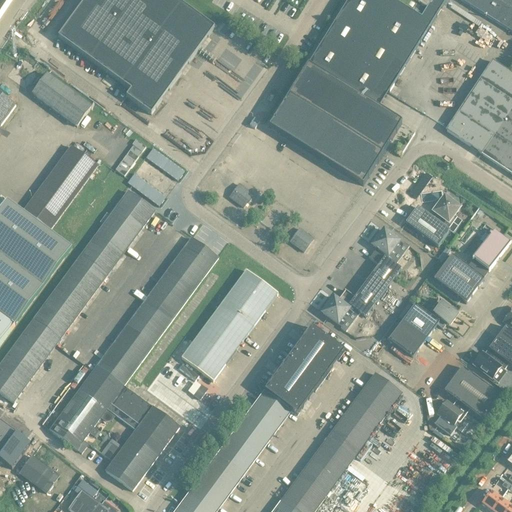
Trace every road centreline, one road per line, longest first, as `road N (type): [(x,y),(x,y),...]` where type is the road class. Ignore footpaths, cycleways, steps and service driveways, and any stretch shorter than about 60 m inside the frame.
road 1 (unclassified): [(313,288),(196,209),(193,191),(323,0)]
road 2 (unclassified): [(313,288),(435,136),(511,188)]
road 3 (unclassified): [(145,511),(313,288)]
road 4 (unclassified): [(145,511),(25,423)]
road 5 (unknown): [(203,177),(85,88)]
road 6 (unknown): [(511,281),(426,395)]
